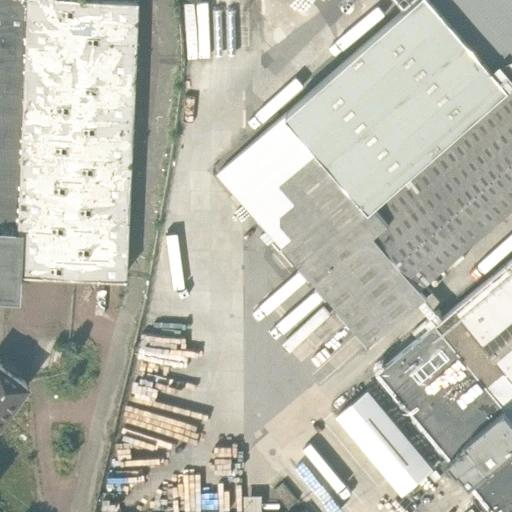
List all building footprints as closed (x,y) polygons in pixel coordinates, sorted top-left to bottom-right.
[(0,0),(0,236),(14,237),(27,0),(0,0)] [(27,0),(14,237),(21,237),(19,278),(74,281),(122,284),(138,3),(98,0),(27,0)] [(253,55),(250,0),(245,0),(184,2),(186,58),(253,55)] [(424,284),(511,206),(511,81),(511,0),(413,0),(217,173),(369,346),(414,307),(425,296),(431,292),(424,284)] [(21,237),(14,237),(0,236),(0,305),(17,306),(19,278),(21,237)] [(511,511),(511,256),(442,316),(417,338),(378,371),(451,456),(449,458),(459,470),(461,469),(496,511),(511,511)] [(241,321),(278,282),(269,274),(233,313),(241,321)] [(442,316),(425,296),(414,307),(426,320),(413,332),(417,338),(442,316)] [(0,420),(4,415),(29,383),(0,361),(0,420)] [(368,389),(337,415),(403,493),(434,467),(368,389)] [(273,491),(287,509),(297,501),(282,483),(273,491)] [(261,511),(262,495),(243,495),(243,511),(261,511)]
